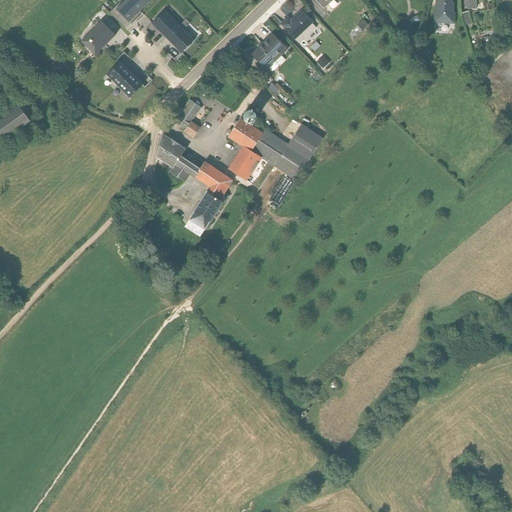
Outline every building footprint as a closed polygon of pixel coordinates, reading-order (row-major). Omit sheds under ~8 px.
[(148,0),(125,0),(116,9),(129,22),(149,1),(148,0)] [(316,0),(324,8),(332,0),(316,0)] [(451,0),(437,0),(437,2),(435,2),(435,12),(433,12),(433,23),(454,25),(455,13),(453,13),(453,3),(451,2),(451,0)] [(467,0),(467,9),(476,9),(475,0),(467,0)] [(179,26),(165,11),(152,24),(167,39),(179,26)] [(281,23),(296,40),(300,35),(305,38),(316,28),(313,24),(314,24),(301,11),(291,21),(287,18),(281,23)] [(468,11),(460,14),(464,25),(472,23),(468,11)] [(144,27),(151,20),(146,15),(138,22),(144,27)] [(417,15),(408,20),(411,25),(420,20),(417,15)] [(363,20),(357,26),(362,31),(368,26),(363,20)] [(101,21),(81,41),(94,55),(116,36),(101,21)] [(167,39),(181,53),(194,40),(179,26),(167,39)] [(272,34),(252,54),(267,70),(288,50),(272,34)] [(323,56),(316,62),(322,69),(329,63),(323,56)] [(131,74),(120,62),(106,75),(118,87),(131,74)] [(56,65),(52,69),(50,71),(56,77),(64,69),(58,63),(56,65)] [(13,90),(0,98),(0,108),(4,106),(17,96),(16,95),(28,87),(17,69),(10,74),(15,82),(9,86),(13,90)] [(64,69),(56,77),(61,81),(68,74),(64,69)] [(118,87),(130,98),(143,85),(131,74),(118,87)] [(42,80),(32,86),(35,92),(45,86),(42,80)] [(66,81),(62,85),(67,90),(69,88),(71,86),(66,81)] [(189,100),(174,122),(185,130),(183,132),(193,138),(200,128),(192,122),(201,108),(189,100)] [(0,143),(30,121),(28,118),(36,113),(28,102),(21,107),(19,106),(19,105),(0,117),(0,143)] [(242,147),(227,169),(260,190),(274,167),(295,180),(323,137),(301,123),(288,144),(265,129),(263,133),(241,118),(227,138),(242,147)] [(173,169),(181,156),(186,149),(163,134),(162,135),(157,157),(172,168),(173,169)] [(173,169),(172,168),(169,172),(184,182),(188,173),(209,187),(206,191),(220,200),(233,180),(205,161),(200,168),(181,156),(173,169)] [(220,200),(206,191),(184,227),(200,237),(223,202),(220,200)] [(210,241),(207,245),(218,253),(221,249),(210,241)]
